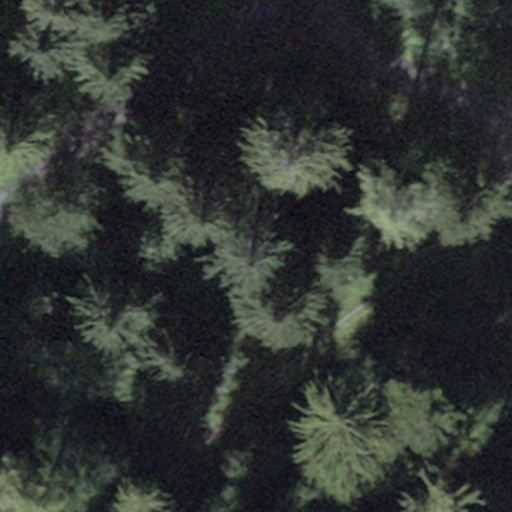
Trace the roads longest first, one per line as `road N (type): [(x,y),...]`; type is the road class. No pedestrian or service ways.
road 1 (track): [(511,163),(493,207),(178,475),(149,511)]
road 2 (track): [(0,212),(269,0)]
road 3 (track): [(321,0),(381,64),(511,119)]
